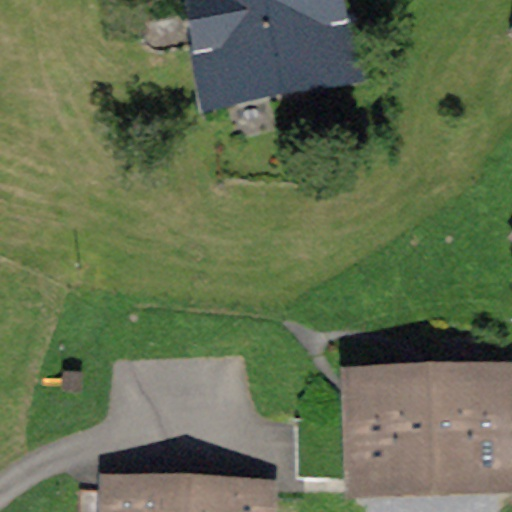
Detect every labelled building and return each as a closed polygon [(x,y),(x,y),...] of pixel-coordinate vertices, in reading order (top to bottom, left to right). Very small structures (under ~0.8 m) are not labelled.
[(182,0),(190,42),(328,14),(324,0),(182,0)] [(511,206),(511,148),(484,185),(511,206)] [(495,390),(361,394),(362,423),(364,488),(498,483),(495,390)] [(306,484),(363,483),(362,423),(305,424),(306,484)] [(114,511),(255,511),(206,510),(206,490),(164,490),(164,510),(115,509),(114,511)]
